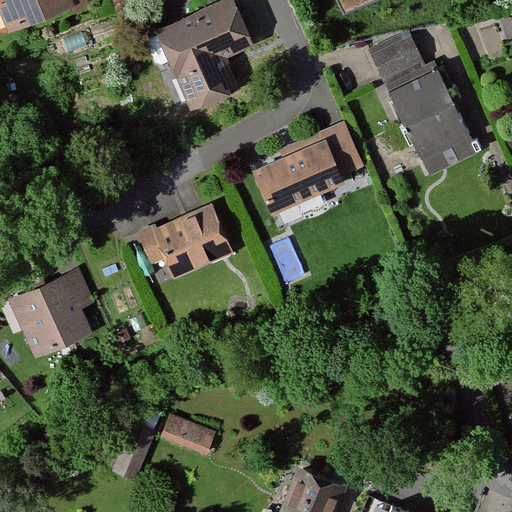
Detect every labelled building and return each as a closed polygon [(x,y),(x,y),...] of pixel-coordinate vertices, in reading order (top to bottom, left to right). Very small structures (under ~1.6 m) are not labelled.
[(8,0),(18,24),(70,4),(72,10),(89,3),(88,0),(8,0)] [(256,42),(237,0),(221,0),(159,27),(193,108),(241,87),(227,54),(256,42)] [(414,32),(374,52),(385,74),(425,54),(414,32)] [(438,64),(392,87),(408,119),(402,121),(413,142),(418,140),(433,170),(479,147),(438,64)] [(326,132),(253,165),(273,209),(345,176),(342,171),(365,161),(362,155),(340,164),(326,132)] [(231,246),(212,201),(154,226),(175,275),(208,261),(205,256),(231,246)] [(94,332),(68,271),(21,290),(34,319),(27,335),(36,357),(94,332)] [(214,432),(174,415),(165,434),(206,451),(214,432)] [(156,430),(136,422),(117,466),(137,475),(156,430)] [(335,511),(345,488),(300,470),(283,511),(335,511)] [(387,511),(391,498),(373,494),(368,511),(387,511)]
